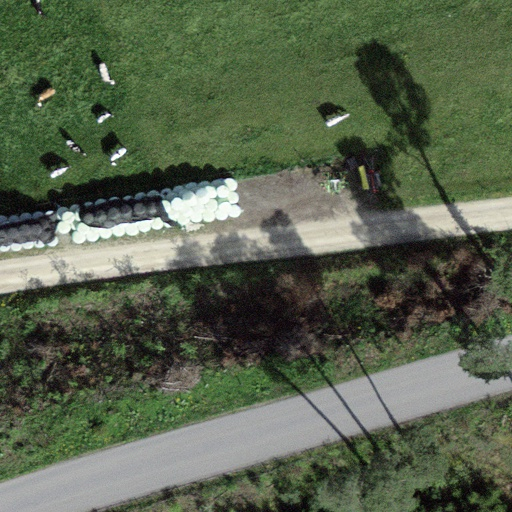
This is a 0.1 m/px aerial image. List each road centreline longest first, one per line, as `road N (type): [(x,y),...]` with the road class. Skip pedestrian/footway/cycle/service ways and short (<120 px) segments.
road 1 (tertiary): [(511,358),(0,511)]
road 2 (track): [(511,206),(0,289)]
